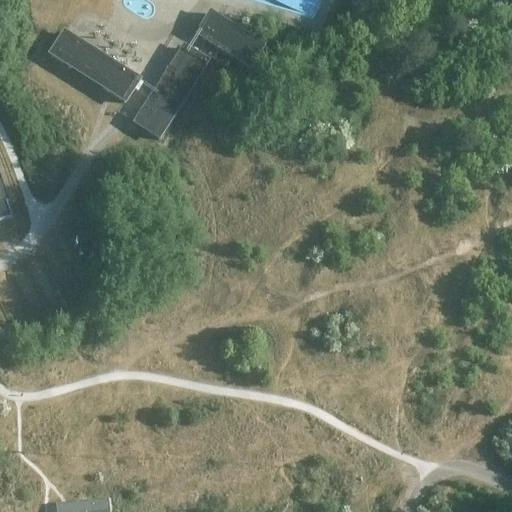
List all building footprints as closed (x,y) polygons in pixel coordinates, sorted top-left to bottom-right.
[(208,15),(194,37),(249,72),(263,50),(208,15)] [(138,83),(63,36),(49,58),(124,105),(138,83)] [(134,126),(157,141),(205,65),(182,50),(134,126)] [(0,224),(11,221),(0,189),(0,224)] [(75,511),(70,511),(106,511),(106,503),(75,506),(75,511)]
